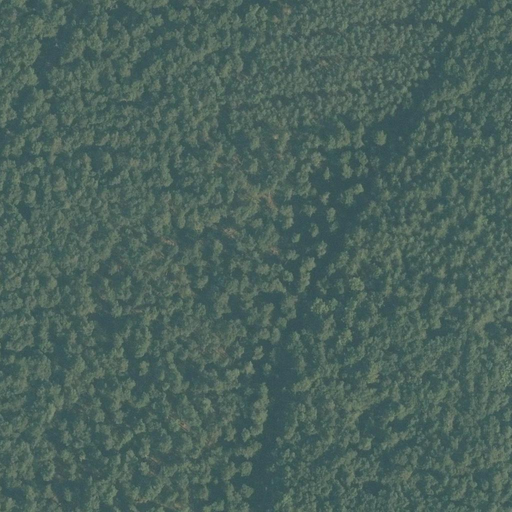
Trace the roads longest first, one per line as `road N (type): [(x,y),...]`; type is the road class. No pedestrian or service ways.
road 1 (track): [(261,511),(285,348),(484,0)]
road 2 (unclassified): [(0,152),(85,0)]
